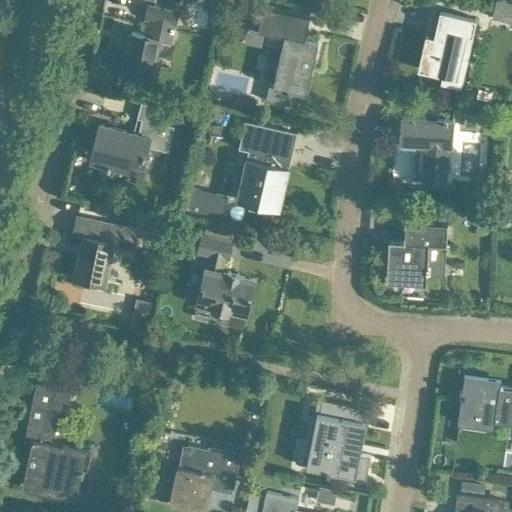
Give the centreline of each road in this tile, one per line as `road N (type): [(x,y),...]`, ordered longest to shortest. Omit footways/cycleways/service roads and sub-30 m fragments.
road 1 (residential): [(380,0),(351,143),(343,283),(359,324),(425,330)]
road 2 (residential): [(0,342),(82,0)]
road 3 (residential): [(399,511),(425,330)]
